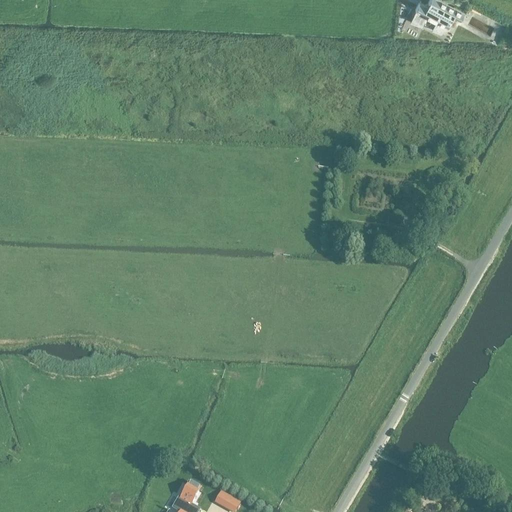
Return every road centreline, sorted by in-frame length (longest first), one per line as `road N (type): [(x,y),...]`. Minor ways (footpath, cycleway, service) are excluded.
road 1 (unclassified): [(337,511),(511,217)]
road 2 (track): [(281,249),(248,454),(252,484),(305,511)]
